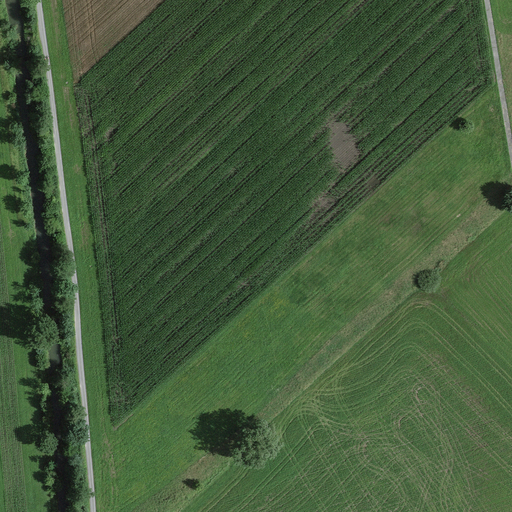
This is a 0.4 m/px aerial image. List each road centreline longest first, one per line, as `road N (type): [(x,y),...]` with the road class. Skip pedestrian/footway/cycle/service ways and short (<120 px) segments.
road 1 (track): [(91,511),(37,0)]
road 2 (track): [(486,0),(511,154)]
